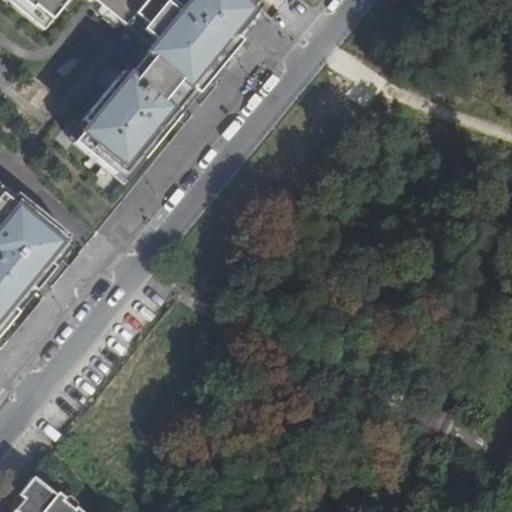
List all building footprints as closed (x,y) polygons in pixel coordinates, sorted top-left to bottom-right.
[(138,49),(151,60),(194,6),(187,0),(13,0),(32,16),(36,11),(54,26),(74,0),(86,0),(127,35),(131,29),(144,41),(138,49)] [(242,0),(199,0),(194,6),(151,60),(142,71),(151,78),(183,105),(196,116),(239,62),(235,57),(264,20),(242,0)] [(133,102),(164,128),(183,105),(151,78),(133,102)] [(144,175),(175,138),(164,128),(133,102),(121,92),(72,156),(117,195),(138,170),(144,175)] [(0,332),(17,313),(11,308),(29,287),(34,291),(54,268),(48,263),(64,244),(66,242),(65,241),(68,237),(15,194),(12,198),(0,187),(0,332)] [(11,308),(17,313),(34,291),(29,287),(11,308)] [(499,511),(511,511),(511,458),(503,476),(495,493),(489,507),(499,511)] [(69,511),(30,480),(15,498),(20,502),(11,511),(69,511)] [(342,511),(432,511),(435,507),(489,507),(495,493),(408,494),(398,511),(372,511),(347,501),(342,511)]
